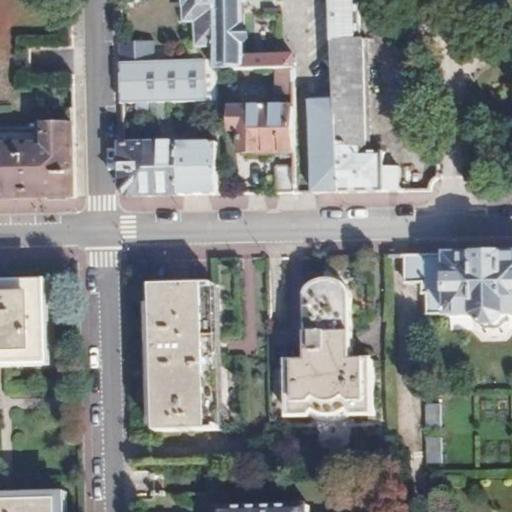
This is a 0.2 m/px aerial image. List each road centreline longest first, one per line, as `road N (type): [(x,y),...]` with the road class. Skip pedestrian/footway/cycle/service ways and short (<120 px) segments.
road 1 (residential): [(103,231),(511,224)]
road 2 (residential): [(111,511),(103,231)]
road 3 (unclassified): [(91,0),(103,231)]
